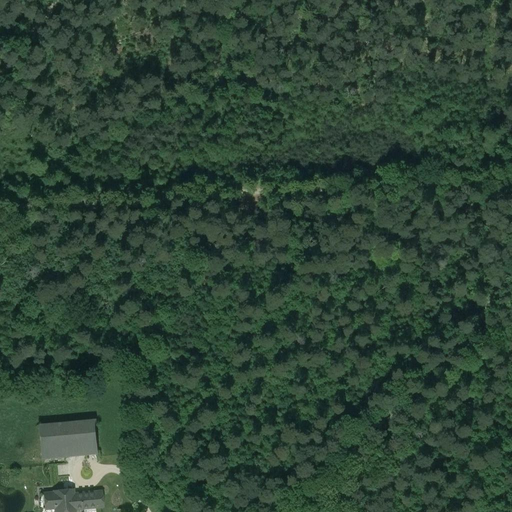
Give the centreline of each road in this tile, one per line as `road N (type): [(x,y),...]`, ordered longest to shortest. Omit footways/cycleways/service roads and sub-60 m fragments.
road 1 (track): [(0,208),(511,176)]
road 2 (track): [(274,511),(452,361),(511,266)]
